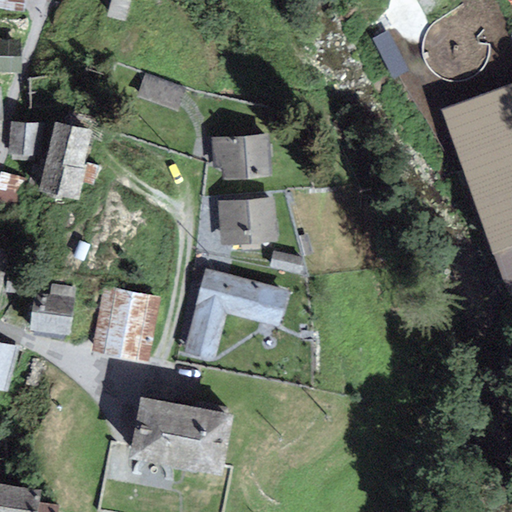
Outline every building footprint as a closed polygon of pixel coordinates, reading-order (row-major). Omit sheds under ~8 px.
[(127,0),(111,0),(108,10),(123,14),(127,0)] [(17,41),(0,40),(0,68),(17,68),(17,41)] [(182,89),(146,77),(140,94),(176,106),(182,89)] [(511,83),(445,107),(511,296),(511,83)] [(88,128),(56,121),(41,187),(74,194),(88,128)] [(43,125),(13,122),(11,150),(41,152),(43,125)] [(268,172),(265,134),(215,138),(217,165),(224,164),(225,176),(268,172)] [(271,199),(220,203),(224,241),(275,237),(271,199)] [(299,257),(274,252),(272,265),(296,270),(299,257)] [(286,289),(205,268),(185,349),(210,356),(222,309),(278,323),(286,289)] [(156,300),(105,290),(94,346),(145,356),(156,300)] [(70,300),(37,296),(33,328),(66,332),(70,300)] [(0,385),(5,387),(15,349),(0,344),(0,385)] [(229,412),(142,396),(132,450),(219,466),(229,412)] [(33,488),(0,481),(0,511),(47,511),(48,508),(30,504),(33,488)]
